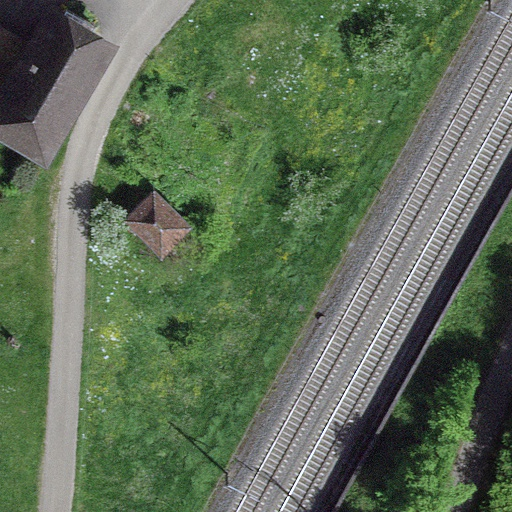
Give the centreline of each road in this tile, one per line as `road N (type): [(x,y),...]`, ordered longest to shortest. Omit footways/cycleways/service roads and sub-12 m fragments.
road 1 (residential): [(63,511),(115,124),(137,45),(170,0)]
road 2 (residential): [(511,367),(463,511)]
